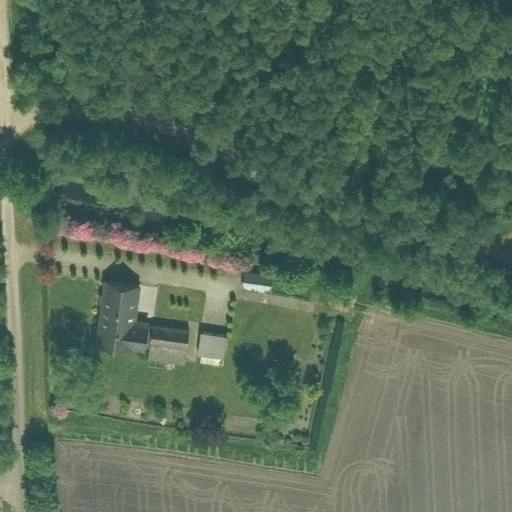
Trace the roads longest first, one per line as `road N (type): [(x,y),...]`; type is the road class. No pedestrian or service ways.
road 1 (track): [(2,0),(21,511)]
road 2 (track): [(11,245),(206,281)]
